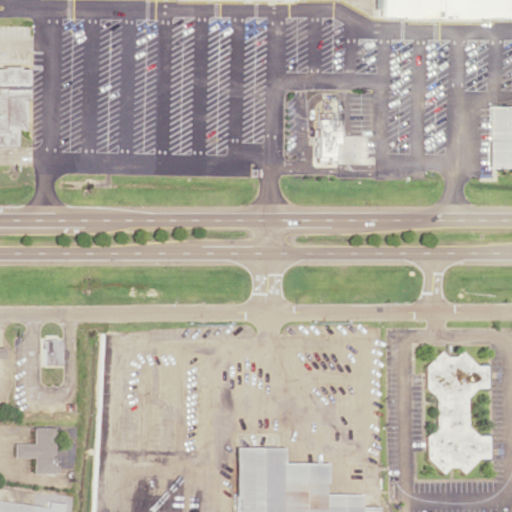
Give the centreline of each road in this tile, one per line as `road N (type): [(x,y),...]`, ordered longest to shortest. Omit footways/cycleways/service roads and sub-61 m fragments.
road 1 (residential): [(0,319),(511,314)]
road 2 (primary): [(511,218),(0,219)]
road 3 (primary): [(0,252),(511,252)]
